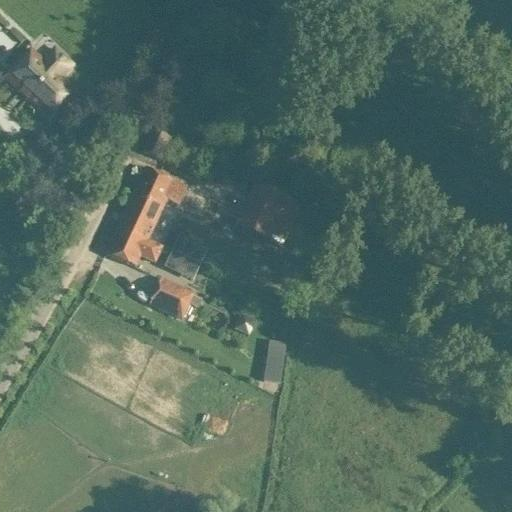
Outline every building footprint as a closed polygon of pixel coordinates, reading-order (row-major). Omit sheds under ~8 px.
[(30,48),(23,55),(6,73),(15,82),(51,117),(75,92),(64,81),(75,67),(55,47),(43,60),(30,48)] [(160,161),(170,140),(152,131),(142,153),(160,161)] [(145,168),(118,228),(146,241),(165,200),(177,206),(186,187),(164,177),(145,168)] [(255,183),(235,226),(282,247),(302,204),(287,197),(291,187),(272,177),(267,188),(255,183)] [(106,255),(136,269),(141,258),(154,265),(162,249),(146,241),(118,228),(106,255)] [(179,238),(172,253),(201,266),(208,251),(179,238)] [(201,266),(172,253),(164,270),(193,283),(201,266)] [(194,295),(161,280),(149,305),(182,320),(194,295)] [(193,297),(189,304),(198,308),(201,301),(193,297)] [(248,337),(256,322),(241,314),(233,329),(248,337)] [(269,342),(263,382),(280,384),(286,345),(269,342)]
